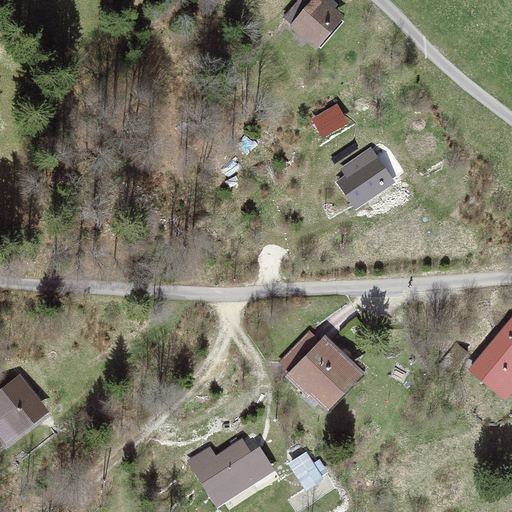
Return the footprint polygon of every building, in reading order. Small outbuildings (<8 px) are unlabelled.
[(318,0),(300,0),(285,18),(314,43),(337,16),(331,10),(335,5),(328,0),(323,0),(322,2),(318,0)] [(373,161),(372,160),(338,183),(354,206),(388,183),(377,166),(381,164),(377,159),(373,161)] [(511,320),(471,369),(490,385),(502,370),(511,378),(511,320)] [(287,369),(284,372),(303,390),(299,395),(314,408),(318,404),(327,412),(338,401),(335,397),(364,367),(325,330),(319,337),(309,328),(278,361),(287,369)] [(457,345),(440,365),(451,373),(467,354),(457,345)] [(0,434),(3,438),(40,410),(17,380),(0,393),(0,434)] [(215,460),(209,451),(191,463),(216,501),(261,473),(250,456),(240,463),(231,449),(215,460)] [(320,478),(304,454),(292,462),(308,486),(320,478)]
